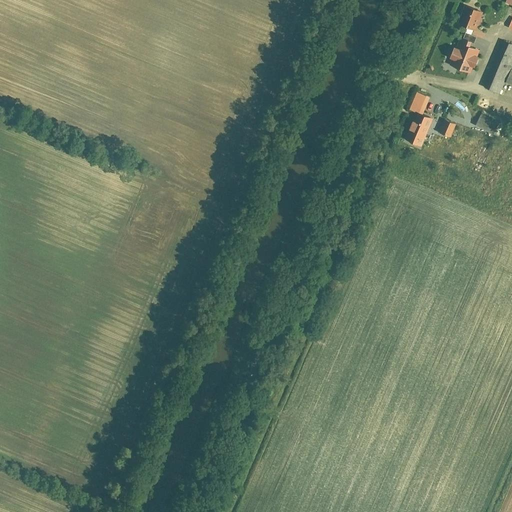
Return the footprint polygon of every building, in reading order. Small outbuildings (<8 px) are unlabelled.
[(487,10),(468,3),(461,22),(480,29),(487,10)] [(476,40),(463,35),(453,63),(474,71),(476,65),(480,67),(484,55),(481,54),(484,47),(475,44),(476,40)] [(511,71),(511,41),(507,39),(487,86),(503,93),(511,71)] [(436,117),(420,111),(409,138),(425,145),(436,117)] [(504,120),(485,111),(479,123),(498,132),(504,120)] [(460,123),(448,118),(442,131),(454,136),(460,123)]
